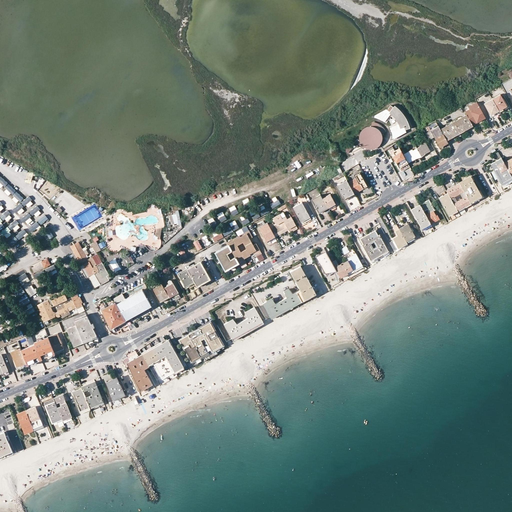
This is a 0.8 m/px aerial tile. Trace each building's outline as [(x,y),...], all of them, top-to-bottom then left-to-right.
[(503,108),(506,106),(500,95),(492,99),(499,111),(503,108)] [(492,99),(485,104),(491,115),(495,113),(499,111),(492,99)] [(469,109),(465,112),(467,115),(472,125),(479,121),(485,118),(477,102),(468,107),(469,109)] [(375,116),(375,117),(376,118),(378,119),(380,119),(381,120),(383,121),(385,122),(391,115),(392,114),(393,115),(395,117),(397,119),(398,121),(400,124),(398,125),(397,123),(390,129),(390,131),(391,133),(392,135),(392,137),(392,139),(394,139),(406,132),(405,130),(409,128),(408,126),(407,123),(405,119),(403,115),(400,112),(398,110),(396,108),(394,106),(393,107),(391,105),(387,110),(386,109),(375,116)] [(397,123),(398,125),(400,124),(398,121),(397,119),(395,117),(393,115),(392,114),(391,115),(393,117),(394,119),(396,121),(397,123)] [(472,125),(467,115),(440,129),(446,139),(472,125)] [(360,142),(361,144),(363,146),(364,147),(367,149),(368,149),(370,150),(373,149),(377,148),(378,146),(380,144),(381,142),(381,141),(382,138),(382,136),(381,134),(385,132),(384,130),(382,128),(380,126),(377,124),(376,123),(372,123),(372,127),(370,127),(368,127),(365,128),(363,129),(361,132),(360,134),(360,137),(359,139),(360,142)] [(447,141),(455,137),(473,127),(472,125),(446,139),(447,141)] [(440,129),(438,126),(425,133),(429,140),(434,137),(439,147),(444,145),(448,142),(447,141),(446,139),(440,129)] [(420,155),(424,153),(425,154),(427,152),(430,151),(425,142),(420,145),(420,147),(417,149),(420,155)] [(348,154),(351,150),(354,147),(353,146),(355,145),(355,144),(354,144),(353,144),(351,144),(349,145),(347,146),(346,147),(346,150),(346,151),(347,152),(348,154)] [(403,155),(408,164),(413,161),(417,159),(416,157),(420,155),(417,149),(413,151),(412,150),(411,150),(405,153),(403,155)] [(403,155),(401,152),(392,156),(399,168),(401,172),(406,169),(410,167),(408,164),(403,155)] [(511,178),(504,163),(498,152),(496,153),(499,159),(501,163),(495,167),(496,170),(495,171),(500,180),(499,181),(501,185),(511,178)] [(501,163),(499,159),(491,164),(495,171),(496,170),(495,167),(501,163)] [(355,175),(357,178),(348,183),(354,193),(362,189),(367,186),(365,183),(359,173),(355,175)] [(470,202),(481,196),(470,176),(466,179),(467,180),(460,184),(470,202)] [(50,198),(58,188),(46,180),(39,190),(50,198)] [(341,184),(337,185),(344,198),(350,196),(354,193),(348,183),(347,180),(343,183),(341,184)] [(471,203),(470,202),(460,184),(459,183),(452,188),(446,191),(447,193),(449,195),(456,209),(457,211),(467,206),(471,203)] [(10,185),(3,192),(6,196),(14,189),(10,185)] [(441,193),(443,195),(438,198),(440,200),(449,195),(447,193),(445,194),(444,191),(441,193)] [(17,192),(10,199),(13,203),(21,196),(17,192)] [(320,195),(311,200),(319,213),(323,210),(327,208),(323,199),(320,195)] [(334,207),(336,206),(330,195),(323,199),(327,208),(329,210),(334,207)] [(449,195),(440,200),(447,213),(456,209),(449,195)] [(281,196),(276,198),(280,206),(285,204),(281,196)] [(29,198),(21,203),(24,207),(32,202),(29,198)] [(275,199),(267,202),(270,209),(278,206),(275,199)] [(436,216),(433,210),(434,210),(429,200),(423,203),(420,205),(431,224),(439,219),(437,215),(436,216)] [(310,217),(307,212),(302,203),(293,207),(301,222),(304,220),(310,217)] [(21,204),(12,210),(16,214),(24,209),(21,204)] [(414,208),(411,209),(423,230),(432,226),(431,224),(420,205),(414,208)] [(38,207),(31,213),(34,217),(42,211),(38,207)] [(7,210),(0,215),(0,216),(3,220),(11,215),(7,210)] [(251,213),(254,220),(261,217),(257,210),(251,213)] [(171,225),(181,224),(180,212),(169,213),(171,225)] [(221,222),(226,219),(223,212),(217,214),(221,222)] [(295,224),(291,216),(291,217),(289,214),(285,216),(283,212),(280,214),(283,220),(287,226),(288,229),(292,226),(295,224)] [(30,213),(22,219),(25,223),(33,217),(30,213)] [(273,232),(273,233),(281,229),(287,226),(283,220),(280,214),(280,213),(273,217),(276,224),(270,227),(273,232)] [(47,217),(39,223),(42,227),(50,221),(47,217)] [(15,220),(8,226),(11,230),(19,224),(15,220)] [(230,223),(233,231),(239,228),(235,220),(230,223)] [(270,227),(267,223),(259,228),(266,241),(269,239),(275,236),(273,233),(273,232),(270,227)] [(38,224),(31,229),(34,233),(41,228),(38,224)] [(404,226),(399,229),(406,241),(407,244),(411,242),(409,239),(414,236),(409,228),(410,227),(408,224),(404,226)] [(273,233),(275,236),(288,229),(287,226),(281,229),(273,233)] [(6,227),(0,232),(0,234),(2,237),(10,231),(6,227)] [(51,227),(42,233),(45,237),(53,231),(51,227)] [(397,234),(399,237),(394,240),(397,246),(406,241),(399,229),(398,227),(393,230),(396,235),(397,234)] [(157,240),(158,235),(161,236),(162,229),(156,228),(154,239),(157,240)] [(230,228),(223,232),(226,236),(233,232),(230,228)] [(195,229),(189,232),(192,238),(198,235),(195,229)] [(24,230),(16,236),(19,240),(27,235),(24,230)] [(249,238),(253,236),(249,230),(244,233),(244,234),(241,236),(244,241),(249,238)] [(375,230),(363,237),(358,239),(361,244),(362,244),(366,252),(370,260),(374,258),(388,250),(379,234),(378,235),(375,230)] [(201,239),(205,246),(212,243),(208,235),(201,239)] [(246,248),(240,252),(237,245),(243,242),(244,241),(241,236),(240,237),(239,235),(231,239),(232,241),(228,243),(229,244),(232,250),(233,252),(235,257),(239,263),(240,265),(246,261),(244,258),(250,255),(249,253),(250,253),(249,249),(248,248),(246,248)] [(14,237),(7,242),(10,247),(18,241),(14,237)] [(199,252),(204,250),(198,237),(188,242),(193,252),(198,250),(199,252)] [(249,238),(244,241),(248,248),(253,245),(249,238)] [(33,240),(26,245),(29,250),(36,245),(33,240)] [(95,252),(106,247),(104,241),(98,244),(96,241),(91,244),(95,252)] [(92,256),(87,259),(78,243),(70,248),(79,263),(83,262),(84,261),(86,263),(84,264),(83,265),(89,276),(94,273),(100,285),(109,280),(106,276),(106,275),(108,273),(102,263),(98,265),(92,256)] [(256,243),(253,245),(248,248),(249,249),(250,253),(254,251),(255,253),(260,250),(256,243)] [(229,244),(215,252),(225,270),(231,267),(239,263),(235,257),(229,260),(226,253),(232,250),(229,244)] [(24,246),(17,251),(20,256),(27,250),(24,246)] [(180,251),(183,260),(192,257),(189,248),(180,251)] [(371,262),(378,258),(389,252),(388,250),(374,258),(370,260),(371,262)] [(26,260),(36,255),(34,252),(24,257),(26,260)] [(326,252),(316,257),(324,271),(334,266),(332,262),(326,252)] [(364,267),(363,267),(356,254),(347,259),(348,260),(352,269),(353,270),(355,275),(366,269),(366,268),(365,267),(364,267)] [(36,264),(40,270),(51,264),(47,258),(36,264)] [(115,272),(121,270),(116,258),(110,261),(115,272)] [(344,275),(348,273),(347,272),(352,269),(348,260),(338,266),(335,261),(332,262),(334,266),(335,268),(339,275),(343,273),(344,275)] [(179,273),(186,286),(194,282),(196,284),(196,286),(210,278),(200,261),(179,273)] [(284,291),(287,297),(275,303),(272,298),(262,303),(270,316),(314,291),(300,266),(290,271),(300,289),(292,293),(288,288),(284,291)] [(18,276),(21,285),(29,283),(27,274),(18,276)] [(196,286),(197,287),(210,280),(210,278),(196,286)] [(169,283),(169,285),(164,288),(167,292),(169,296),(170,297),(175,294),(178,292),(172,281),(169,283)] [(25,288),(30,297),(38,293),(34,284),(25,288)] [(162,284),(153,289),(160,300),(165,298),(169,296),(167,292),(164,288),(162,284)] [(23,288),(14,293),(17,298),(26,294),(23,288)] [(117,306),(125,320),(142,311),(151,306),(142,289),(125,298),(122,293),(113,298),(115,301),(117,306)] [(270,316),(271,318),(316,293),(314,291),(270,316)] [(50,301),(53,306),(67,300),(64,294),(50,301)] [(70,305),(72,309),(76,307),(76,308),(82,306),(77,295),(71,297),(72,300),(56,308),(59,314),(61,313),(63,317),(70,314),(67,307),(70,305)] [(21,306),(30,303),(28,297),(19,300),(21,306)] [(47,301),(37,305),(40,312),(43,316),(43,317),(45,321),(54,317),(52,312),(50,308),(47,301)] [(115,301),(101,309),(111,328),(118,324),(125,320),(117,306),(115,301)] [(24,309),(28,315),(35,311),(32,305),(24,309)] [(254,307),(245,312),(248,317),(244,320),(236,324),(233,319),(224,324),(232,338),(262,321),(254,307)] [(96,335),(92,327),(91,324),(87,316),(74,321),(76,325),(77,327),(68,331),(73,344),(82,341),(82,339),(86,337),(87,339),(96,335)] [(211,321),(210,322),(222,343),(223,342),(211,321)] [(232,338),(233,340),(263,323),(262,321),(232,338)] [(179,338),(191,360),(200,355),(203,361),(210,357),(208,353),(212,351),(211,349),(214,347),(222,343),(210,322),(187,334),(179,338)] [(59,350),(63,348),(57,333),(48,337),(54,352),(59,350)] [(73,344),(74,347),(97,337),(96,335),(87,339),(86,337),(82,339),(82,341),(73,344)] [(48,337),(34,343),(35,345),(40,357),(44,355),(45,358),(48,357),(56,354),(54,352),(48,337)] [(179,338),(178,339),(190,361),(191,360),(179,338)] [(153,362),(162,377),(183,366),(168,339),(163,342),(142,354),(147,362),(148,364),(153,362)] [(41,360),(40,357),(35,345),(21,350),(27,364),(28,366),(41,360)] [(217,353),(214,347),(211,349),(212,351),(208,353),(210,357),(217,353)] [(20,348),(11,352),(17,368),(27,364),(21,350),(20,348)] [(136,351),(135,350),(126,355),(127,357),(128,358),(132,355),(137,353),(136,351)] [(151,382),(145,371),(144,369),(149,366),(148,364),(147,362),(142,354),(139,355),(137,353),(132,355),(128,358),(129,361),(127,362),(139,388),(151,382)] [(168,401),(137,411),(140,415),(142,415),(152,418),(164,409),(192,401),(189,393),(190,391),(191,390),(196,396),(199,385),(197,381),(194,381),(193,386),(192,386),(191,382),(188,381),(191,378),(188,374),(167,381),(170,389),(166,388),(165,392),(168,397),(168,399),(168,401)] [(112,380),(106,382),(114,398),(124,393),(117,377),(112,380)] [(84,393),(89,390),(91,390),(93,394),(91,395),(87,396),(86,394),(85,395),(85,397),(90,407),(94,406),(93,404),(103,400),(95,381),(87,384),(81,386),(82,387),(84,393)] [(152,384),(151,382),(139,388),(140,391),(152,384)] [(77,389),(72,391),(80,411),(90,407),(85,397),(85,395),(84,393),(82,387),(77,389)] [(62,419),(71,415),(63,394),(58,396),(54,398),(55,401),(61,417),(62,419)] [(56,419),(61,417),(55,401),(51,403),(45,405),(53,423),(57,421),(56,419)] [(30,408),(26,410),(33,427),(33,428),(42,424),(35,406),(30,408)] [(24,431),(33,427),(26,410),(21,412),(17,414),(24,431)] [(0,454),(12,450),(8,440),(7,441),(5,436),(6,436),(5,433),(0,434),(0,454)]
